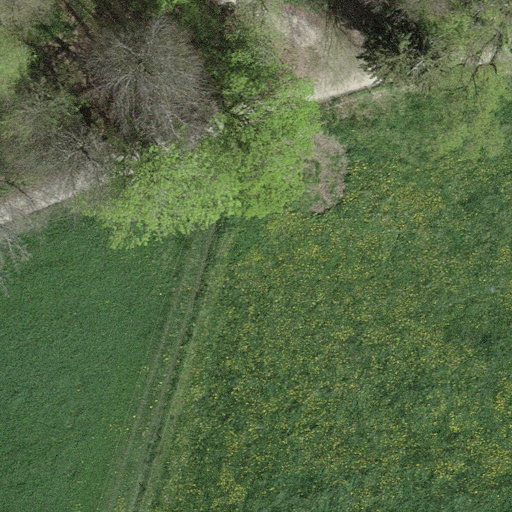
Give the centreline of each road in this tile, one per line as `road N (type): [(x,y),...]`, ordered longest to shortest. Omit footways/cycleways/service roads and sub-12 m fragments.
road 1 (track): [(119,511),(251,107)]
road 2 (track): [(0,202),(350,69)]
road 3 (track): [(350,69),(511,47)]
road 4 (track): [(350,69),(234,0)]
